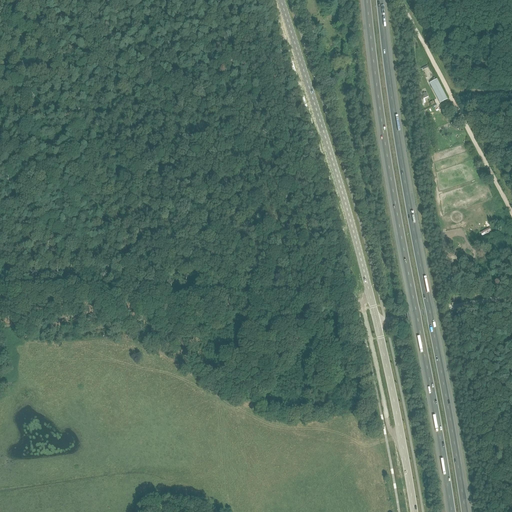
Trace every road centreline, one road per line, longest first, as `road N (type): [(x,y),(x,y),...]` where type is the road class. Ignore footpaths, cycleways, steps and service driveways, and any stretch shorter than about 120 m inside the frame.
road 1 (motorway): [(464,511),(379,0)]
road 2 (motorway): [(367,0),(451,511)]
road 3 (primary): [(371,298),(280,0)]
road 4 (track): [(511,214),(410,30)]
road 5 (unclassified): [(361,300),(390,431),(402,442)]
road 6 (unclassified): [(376,322),(511,297)]
road 7 (primary): [(402,442),(376,322)]
